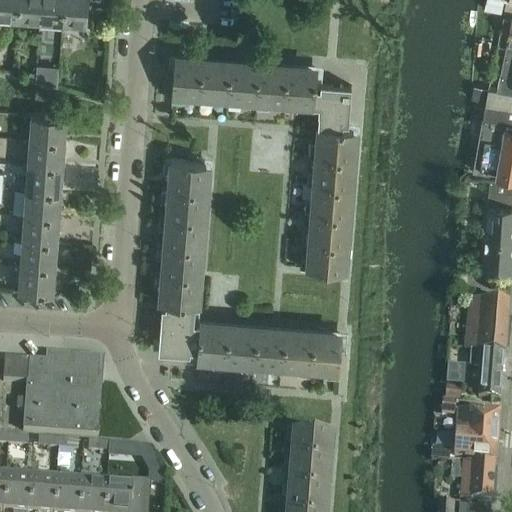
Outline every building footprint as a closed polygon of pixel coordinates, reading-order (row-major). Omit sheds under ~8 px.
[(0,0),(0,18),(16,19),(17,0),(0,0)] [(17,0),(16,19),(39,21),(40,0),(17,0)] [(40,0),(39,21),(61,23),(62,0),(40,0)] [(62,0),(61,23),(85,24),(87,0),(62,0)] [(505,55),(497,91),(505,92),(511,93),(511,18),(511,19),(511,20),(507,38),(508,39),(505,55)] [(170,96),(200,98),(201,58),(173,56),(170,96)] [(201,58),(200,98),(225,100),(228,60),(201,58)] [(228,60),(225,100),(255,102),(258,63),(228,60)] [(258,63),(255,102),(286,105),(292,65),(258,63)] [(37,65),(35,81),(57,87),(59,67),(37,65)] [(292,65),(286,105),(314,107),(314,105),(318,105),(321,84),(323,68),(317,67),(292,65)] [(29,72),(27,80),(34,82),(36,74),(29,72)] [(321,84),(318,105),(317,113),(318,113),(317,125),(348,128),(351,86),(321,84)] [(487,98),(488,89),(487,89),(474,86),(471,100),(486,103),(487,98)] [(511,178),(511,109),(484,104),(471,172),(488,175),(489,173),(494,173),(494,175),(511,178)] [(30,114),(28,139),(65,142),(67,116),(30,114)] [(315,125),(313,154),(353,159),(355,132),(347,132),(348,128),(317,125),(315,125)] [(28,139),(26,166),(63,169),(65,142),(28,139)] [(313,154),(311,184),(351,188),(353,159),(313,154)] [(168,159),(166,188),(205,191),(208,162),(168,159)] [(26,166),(24,191),(61,194),(63,169),(26,166)] [(489,182),(487,205),(510,207),(511,183),(489,182)] [(311,184),(308,211),(348,215),(351,188),(311,184)] [(166,188),(164,215),(203,219),(205,191),(166,188)] [(24,191),(22,216),(59,219),(61,194),(24,191)] [(485,205),(482,267),(511,269),(511,268),(511,206),(510,207),(487,205),(485,205)] [(308,211),(306,239),(346,244),(348,215),(308,211)] [(164,215),(161,243),(201,248),(203,219),(164,215)] [(22,216),(21,241),(57,244),(59,219),(22,216)] [(344,271),(346,244),(306,239),(304,268),(344,271)] [(21,241),(19,266),(56,269),(57,244),(21,241)] [(161,243),(159,273),(199,275),(201,248),(161,243)] [(54,293),(56,269),(19,266),(17,290),(54,293)] [(459,272),(458,286),(467,286),(468,273),(459,272)] [(165,303),(194,305),(196,305),(199,275),(159,273),(157,302),(165,303)] [(508,303),(469,300),(467,299),(463,351),(469,351),(467,368),(478,368),(476,397),(498,399),(502,354),(504,355),(508,303)] [(189,350),(196,350),(198,324),(193,323),(194,305),(165,303),(165,307),(161,306),(158,351),(189,353),(189,350)] [(198,324),(196,350),(195,361),(223,363),(227,324),(198,321),(198,324)] [(227,324),(223,363),(252,366),(256,326),(227,324)] [(256,326),(252,366),(281,368),(286,328),(256,326)] [(286,328),(281,368),(310,370),(312,330),(286,328)] [(312,330),(310,370),(338,372),(341,333),(312,330)] [(23,411),(22,431),(98,436),(101,382),(103,358),(56,355),(45,354),(44,362),(27,361),(3,359),(2,381),(25,383),(24,401),(16,400),(16,411),(23,411)] [(447,365),(446,384),(463,386),(464,366),(447,365)] [(460,400),(461,388),(446,386),(444,399),(460,400)] [(454,402),(442,401),(441,415),(453,416),(454,402)] [(456,411),(454,434),(496,437),(497,413),(467,411),(467,412),(456,411)] [(290,432),(288,461),(328,464),(330,436),(290,432)] [(494,461),(496,437),(454,434),(452,457),(463,458),(463,459),(494,461)] [(7,436),(6,445),(27,446),(27,437),(7,436)] [(36,447),(57,449),(58,440),(37,438),(36,447)] [(58,440),(57,449),(77,450),(78,441),(58,440)] [(87,451),(107,453),(108,443),(88,442),(87,451)] [(108,443),(107,453),(127,454),(128,445),(108,443)] [(148,473),(147,482),(150,482),(151,482),(151,485),(164,486),(165,477),(147,446),(142,446),(141,460),(148,473)] [(431,449),(430,459),(431,459),(439,460),(447,460),(448,460),(449,450),(432,449),(431,449)] [(288,463),(286,490),(326,493),(328,465),(328,464),(288,461),(288,463)] [(438,478),(452,479),(453,462),(447,462),(439,461),(438,478)] [(494,465),(453,462),(452,479),(460,480),(458,499),(491,501),(494,465)] [(4,476),(1,511),(27,511),(30,478),(4,476)] [(30,478),(27,511),(52,511),(55,480),(30,478)] [(55,480),(52,511),(77,511),(80,482),(55,480)] [(105,484),(103,511),(149,511),(151,485),(151,482),(150,482),(147,482),(132,481),(132,486),(105,484)] [(80,482),(77,511),(103,511),(105,484),(80,482)] [(286,491),(284,511),(324,511),(325,495),(326,493),(286,490),(286,491)] [(453,511),(454,504),(437,503),(436,503),(435,511),(453,511)]
